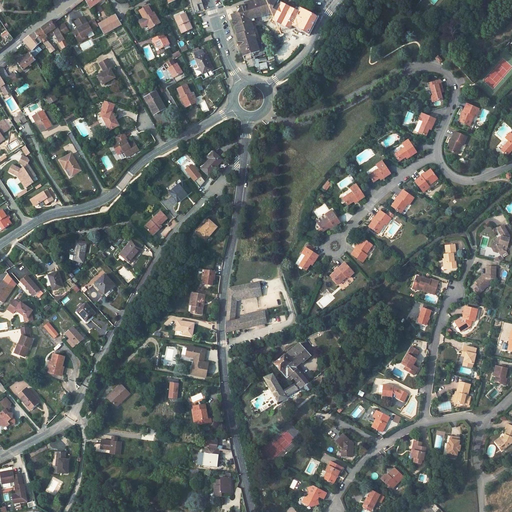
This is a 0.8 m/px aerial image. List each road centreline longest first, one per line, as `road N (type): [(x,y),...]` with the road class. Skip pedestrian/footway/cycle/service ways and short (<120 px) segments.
road 1 (residential): [(245,155),(157,260),(73,414),(0,457)]
road 2 (residential): [(245,155),(222,298),(221,359),(252,511)]
road 3 (residential): [(266,110),(290,121),(328,111),(398,72),(445,70),(458,100),(440,153)]
road 4 (residential): [(0,244),(53,212),(111,195),(140,161),(235,108)]
road 5 (residential): [(424,424),(434,340),(471,251)]
road 6 (residential): [(440,153),(398,175),(333,243)]
road 7 (residential): [(424,424),(372,451),(331,506)]
